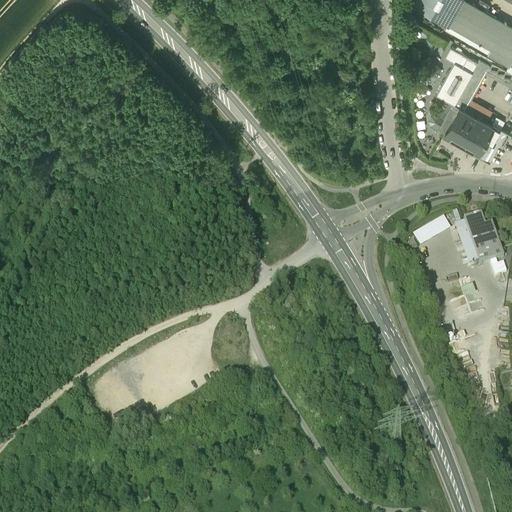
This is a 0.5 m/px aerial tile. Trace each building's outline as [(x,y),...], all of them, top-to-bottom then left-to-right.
[(449,24),(462,0),(415,0),(413,4),(449,24)] [(511,59),(511,25),(466,0),(462,0),(449,24),(490,48),(487,53),(509,65),(511,59)] [(477,62),(450,47),(445,57),(454,62),(436,94),(452,103),(454,104),(477,62)] [(430,58),(422,64),(430,77),(435,77),(439,74),(440,69),(430,58)] [(454,104),(465,110),(490,65),(479,59),(477,62),(454,104)] [(511,74),(494,64),(488,74),(511,87),(511,74)] [(454,104),(452,103),(443,120),(437,116),(432,118),(431,120),(432,124),(438,127),(438,129),(450,136),(451,133),(455,136),(453,139),(472,150),(471,152),(489,162),(498,146),(501,148),(509,132),(492,123),(491,125),(465,110),(454,104)] [(480,214),(463,220),(479,265),(503,257),(491,223),(484,225),(480,214)]
